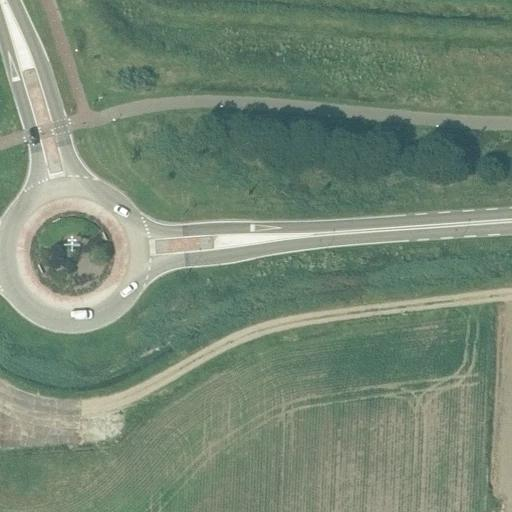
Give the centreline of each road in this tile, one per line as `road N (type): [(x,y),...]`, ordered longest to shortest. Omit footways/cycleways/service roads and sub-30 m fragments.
road 1 (track): [(511,299),(297,326),(242,340),(135,396),(71,397)]
road 2 (tertiary): [(270,236),(511,221)]
road 3 (unclassified): [(0,447),(14,451),(61,428),(73,390),(77,323)]
road 4 (tertiary): [(80,186),(47,87),(20,43)]
road 5 (tertiary): [(20,43),(35,196)]
road 6 (tertiary): [(270,236),(136,227)]
road 7 (tertiary): [(140,266),(270,236)]
